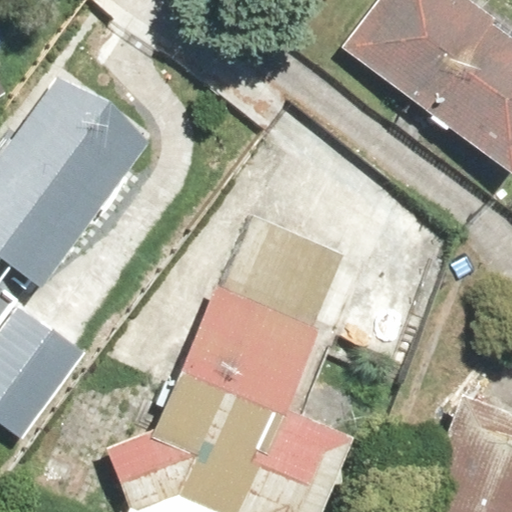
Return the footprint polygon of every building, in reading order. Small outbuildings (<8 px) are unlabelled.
[(511,26),(475,0),(380,0),(350,44),(511,157),(511,26)] [(0,97),(13,89),(0,68),(0,97)] [(157,138),(65,74),(0,166),(0,248),(53,285),(157,138)] [(348,250),(247,214),(162,431),(111,448),(137,509),(135,511),(327,511),(361,434),(302,409),(335,332),(316,325),(348,250)] [(89,348),(27,304),(0,341),(0,415),(27,434),(89,348)] [(511,511),(511,407),(473,393),(425,511),(511,511)]
